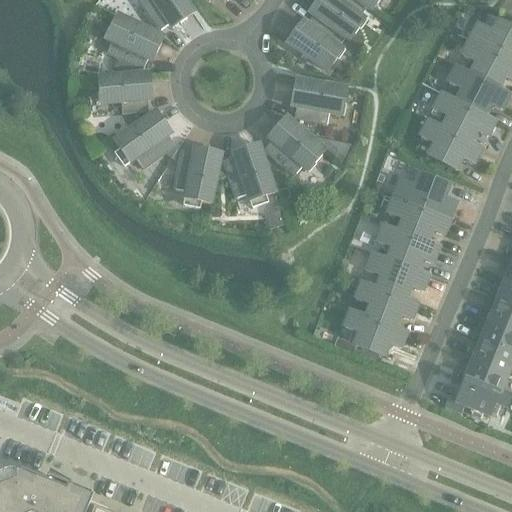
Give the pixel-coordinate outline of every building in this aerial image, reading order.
[(138,0),(137,1),(159,34),(170,26),(173,30),(194,16),(182,0),(138,0)] [(346,40),(345,40),(350,43),(365,23),(360,20),(368,10),(368,9),(355,0),(320,0),(310,15),(314,17),(346,40)] [(355,0),(368,9),(368,10),(372,13),(381,0),(355,0)] [(314,17),(307,27),(303,25),(288,45),(328,74),(342,53),(338,50),(345,40),(346,40),(314,17)] [(107,56),(143,73),(148,61),(153,63),(164,40),(117,18),(105,44),(112,47),(107,56)] [(471,43),(511,64),(511,29),(500,23),(494,35),(479,27),(471,43)] [(511,64),(471,43),(463,59),(478,66),(472,77),(472,78),(493,89),(494,88),(499,78),(511,84),(511,64)] [(463,93),(458,104),(457,105),(479,116),(480,115),(485,105),(501,113),(509,97),(494,88),(493,89),(472,78),(472,77),(457,69),(449,85),(463,93)] [(121,104),(122,118),(149,115),(147,102),(152,102),(150,77),(99,81),(100,97),(106,97),(107,106),(121,104)] [(294,122),(320,127),(323,114),(337,116),(338,108),(344,108),(347,93),(296,83),(292,108),(296,109),(294,122)] [(457,105),(458,104),(443,96),(435,113),(449,120),(444,131),(443,131),(466,143),(466,142),(471,132),(487,140),(495,124),(480,115),(479,116),(457,105)] [(172,162),(179,151),(175,149),(167,138),(171,135),(157,115),(115,145),(121,152),(116,156),(125,169),(136,161),(143,172),(164,157),(172,162)] [(265,153),(295,178),(303,169),(304,170),(310,163),(314,166),(325,154),(286,121),(270,139),(273,143),(265,153)] [(443,131),(444,131),(429,123),(421,140),(436,147),(429,159),(451,170),(457,159),(473,167),(481,151),(466,142),(466,143),(443,131)] [(248,197),(253,210),(268,205),(266,199),(275,196),(258,148),(235,156),(236,160),(224,164),(236,202),(248,197)] [(179,151),(172,162),(180,167),(174,192),(187,195),(184,208),(200,211),(201,205),(210,207),(221,157),(196,151),(195,156),(182,153),(179,151)] [(394,200),(449,221),(456,204),(439,198),(444,186),(421,177),(416,189),(401,184),(394,200)] [(449,221),(394,200),(388,217),(404,223),(399,234),(399,235),(422,243),(427,231),(443,238),(449,221)] [(399,235),(399,234),(384,228),(377,245),(393,251),(388,262),(388,263),(411,272),(412,271),(416,260),(432,266),(439,249),(422,243),(399,235)] [(382,279),(378,291),(377,291),(401,300),(405,288),(422,295),(428,277),(412,271),(411,272),(388,263),(388,262),(373,257),(367,274),(382,279)] [(377,291),(378,291),(362,285),(356,302),(371,308),(367,319),(366,320),(390,329),(390,328),(394,317),(411,323),(417,306),(401,300),(377,291)] [(511,287),(505,285),(497,305),(511,310),(511,287)] [(511,310),(497,305),(489,325),(511,333),(511,310)] [(366,320),(367,319),(352,313),(345,331),(360,336),(356,349),(379,358),(383,345),(400,351),(406,334),(390,328),(390,329),(366,320)] [(511,333),(489,325),(481,345),(511,357),(511,333)] [(511,357),(481,345),(473,365),(507,379),(511,366),(511,357)] [(473,365),(465,384),(499,399),(497,404),(507,409),(511,397),(501,393),(507,379),(473,365)] [(499,399),(465,384),(457,403),(449,400),(446,409),(461,415),(464,408),(491,419),(497,404),(499,399)] [(0,482),(0,492),(16,486),(20,487),(24,479),(12,478),(0,482)] [(0,511),(87,511),(89,508),(89,507),(92,501),(68,491),(66,496),(46,488),(24,479),(20,487),(16,486),(0,492),(0,511)]
